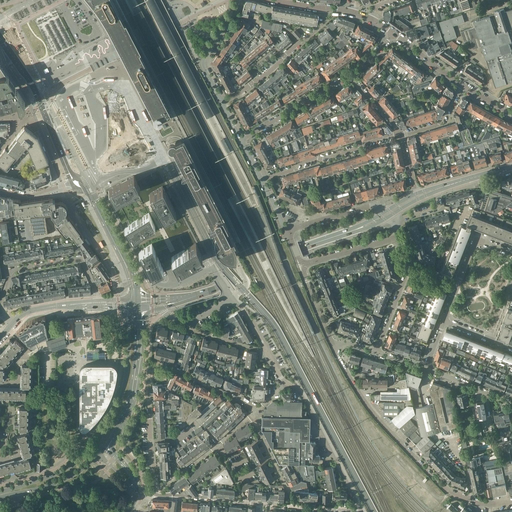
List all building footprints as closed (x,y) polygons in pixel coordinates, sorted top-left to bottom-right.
[(149,106),(150,106),(152,110),(152,111),(154,115),(154,116),(153,116),(153,117),(153,118),(153,119),(153,120),(153,121),(154,121),(154,122),(155,122),(155,123),(156,123),(157,123),(158,123),(159,123),(160,122),(161,122),(161,121),(162,120),(162,119),(162,118),(169,115),(167,110),(168,109),(162,97),(160,94),(157,87),(151,77),(148,70),(143,59),(144,58),(130,32),(128,27),(126,28),(115,6),(111,0),(90,0),(91,0),(91,1),(94,5),(97,9),(101,14),(103,18),(104,18),(106,23),(109,27),(109,28),(111,32),(109,34),(108,34),(109,34),(110,37),(114,44),(114,45),(118,52),(120,55),(122,59),(122,60),(122,59),(125,58),(127,62),(127,63),(130,67),(130,68),(132,72),(135,77),(134,77),(137,82),(139,86),(139,87),(140,87),(142,91),(142,92),(144,96),(145,96),(147,101),(149,106)] [(249,13),(250,8),(252,1),(252,0),(251,0),(251,1),(250,1),(249,1),(248,1),(247,1),(246,2),(245,2),(245,3),(245,4),(244,4),(242,12),(249,13)] [(462,0),(460,1),(460,2),(463,11),(471,8),(467,0),(462,0)] [(412,1),(406,3),(409,12),(415,10),(412,1)] [(273,7),(272,10),(270,9),(271,6),(256,2),(254,9),(271,14),(271,17),(316,25),(317,15),(273,7)] [(404,14),(409,12),(406,3),(401,5),(404,13),(404,14)] [(400,14),(404,13),(401,5),(394,7),(397,14),(397,13),(397,14),(399,13),(400,14)] [(395,15),(397,14),(397,13),(397,14),(394,7),(389,9),(384,11),(383,14),(395,15)] [(474,21),(474,22),(472,22),(474,27),(461,31),(465,42),(470,40),(473,49),(482,46),(496,87),(511,82),(511,51),(509,42),(511,41),(511,40),(511,9),(505,12),(504,9),(495,12),(495,14),(490,16),(480,19),(480,18),(478,19),(478,20),(474,21)] [(395,16),(395,15),(383,14),(383,17),(387,20),(392,24),(397,18),(395,16)] [(465,22),(462,14),(439,22),(445,41),(457,37),(453,26),(465,22)] [(398,19),(397,18),(392,24),(397,28),(405,17),(402,17),(400,19),(399,18),(398,19)] [(405,17),(397,28),(402,31),(403,32),(405,31),(404,30),(407,29),(407,30),(413,28),(412,23),(411,22),(405,17)] [(422,26),(428,23),(427,17),(420,19),(422,26)] [(341,27),(344,19),(341,18),(339,18),(338,18),(336,19),(335,19),(335,20),(333,21),(334,22),(334,23),(333,24),(331,22),(327,26),(332,31),(336,28),(335,26),(336,25),(339,26),(337,29),(338,30),(340,28),(341,27)] [(339,37),(342,40),(344,36),(344,34),(349,21),(348,20),(345,19),(344,19),(341,27),(344,28),(342,32),(339,37)] [(242,21),(240,23),(247,29),(249,26),(250,26),(252,23),(248,20),(247,22),(243,20),(242,21)] [(263,20),(261,27),(271,29),(272,22),(263,20)] [(412,23),(413,28),(422,26),(420,20),(412,23)] [(351,22),(349,21),(344,34),(347,35),(349,30),(352,31),(355,23),(354,23),(354,22),(351,21),(351,22)] [(433,35),(440,32),(440,31),(436,21),(428,23),(422,26),(413,28),(407,30),(407,31),(409,37),(410,37),(410,36),(412,36),(413,40),(435,33),(435,34),(433,34),(433,35)] [(282,25),(272,22),(271,29),(280,31),(282,26),(286,27),(286,26),(285,25),(282,24),(282,25)] [(247,29),(240,23),(238,26),(238,27),(238,28),(250,36),(252,37),(252,36),(248,33),(250,30),(249,30),(247,29)] [(358,38),(363,28),(363,27),(363,28),(362,27),(359,25),(359,26),(358,25),(355,32),(353,34),(352,37),(353,39),(355,41),(356,40),(358,38)] [(236,29),(234,31),(242,36),(242,37),(244,34),(245,35),(244,36),(250,39),(252,37),(250,36),(238,28),(237,29),(236,29)] [(344,34),(344,36),(348,40),(347,41),(348,43),(349,43),(352,46),(358,42),(357,42),(359,41),(360,42),(363,39),(363,40),(364,38),(368,30),(364,28),(364,29),(363,28),(364,28),(363,28),(358,38),(356,40),(355,41),(353,39),(352,37),(353,34),(352,33),(349,36),(347,35),(344,34)] [(326,29),(322,33),(328,40),(332,36),(326,29)] [(301,35),(300,35),(296,30),(293,33),(298,38),(301,35)] [(360,45),(365,42),(367,43),(368,41),(369,40),(372,34),(373,33),(370,31),(369,31),(368,30),(369,30),(368,30),(364,38),(363,40),(363,39),(360,42),(359,41),(357,42),(358,42),(360,45)] [(233,34),(232,35),(245,44),(245,43),(243,41),(244,41),(240,39),(242,37),(242,36),(234,31),(232,34),(233,34)] [(275,43),(271,39),(269,36),(269,35),(270,33),(268,32),(267,35),(267,34),(264,37),(266,40),(271,46),(275,43)] [(284,39),(289,45),(293,42),(286,34),(286,35),(284,33),(284,34),(282,32),(280,34),(283,37),(284,39)] [(442,38),(440,32),(433,35),(436,41),(442,38)] [(318,37),(324,44),(325,45),(329,41),(328,40),(322,33),(318,37)] [(375,41),(377,37),(377,36),(376,35),(377,34),(373,33),(372,34),(369,40),(368,41),(367,43),(365,42),(367,44),(362,47),(365,51),(372,45),(373,45),(375,41)] [(280,42),(286,48),(289,45),(284,39),(283,37),(280,34),(278,36),(281,39),(282,41),(280,42)] [(245,44),(232,35),(231,37),(229,39),(236,44),(238,42),(240,43),(240,42),(241,43),(240,44),(243,46),(245,44)] [(259,39),(260,40),(266,48),(269,46),(270,47),(271,46),(266,40),(264,37),(262,36),(259,39)] [(234,48),(236,44),(229,39),(227,42),(227,43),(239,52),(240,50),(236,48),(236,49),(234,48)] [(263,51),(266,48),(260,40),(258,42),(255,39),(254,40),(263,51)] [(315,39),(310,44),(315,50),(317,52),(324,46),(320,42),(318,43),(315,39)] [(433,43),(435,41),(434,39),(429,42),(428,39),(420,43),(422,48),(424,47),(433,43)] [(256,46),(254,48),(259,54),(263,51),(254,40),(252,42),(254,45),(255,44),(255,45),(256,46)] [(275,44),(282,52),(286,48),(280,42),(279,44),(277,42),(275,44)] [(225,44),(223,47),(231,53),(232,51),(237,54),(239,52),(227,43),(226,45),(225,44)] [(434,44),(433,43),(424,47),(427,51),(438,45),(436,43),(434,44)] [(304,49),(308,53),(311,51),(312,52),(315,50),(310,44),(304,49)] [(255,57),(259,54),(254,48),(251,50),(250,49),(247,45),(246,46),(255,57)] [(358,58),(353,51),(353,50),(349,45),(347,47),(349,50),(347,52),(352,59),(356,56),(358,58)] [(349,45),(353,50),(353,51),(358,58),(361,55),(362,54),(363,54),(362,53),(365,51),(362,47),(362,48),(363,49),(361,50),(358,46),(356,48),(354,47),(352,49),(349,45)] [(438,45),(427,51),(429,55),(437,51),(436,49),(439,47),(438,45)] [(243,49),(247,54),(252,60),(255,57),(246,46),(243,49)] [(222,50),(221,52),(228,56),(227,56),(230,58),(231,57),(229,55),(231,53),(223,47),(222,50)] [(382,60),(381,61),(384,64),(389,59),(388,58),(390,57),(392,58),(396,51),(396,52),(395,51),(392,48),(391,48),(389,51),(387,54),(381,59),(382,60)] [(310,55),(308,53),(304,49),(299,53),(307,63),(309,61),(307,57),(310,55)] [(342,50),(341,52),(348,62),(349,61),(352,59),(347,52),(346,53),(345,53),(342,50)] [(444,50),(436,54),(443,59),(447,52),(444,50)] [(399,54),(396,51),(392,58),(396,61),(400,55),(399,54)] [(447,52),(443,59),(447,62),(452,54),(448,51),(447,52)] [(221,52),(218,55),(227,62),(230,58),(227,56),(228,56),(221,52)] [(241,55),(244,59),(249,65),(250,64),(249,63),(252,60),(247,54),(244,56),(241,52),(239,53),(241,55)] [(346,63),(348,62),(341,52),(338,53),(341,57),(339,58),(344,65),(346,63)] [(294,58),(297,62),(299,64),(303,61),(305,64),(307,63),(299,53),(294,58)] [(227,63),(227,62),(218,55),(217,54),(214,58),(220,62),(220,63),(221,63),(222,63),(223,62),(225,63),(226,62),(227,63)] [(452,54),(447,62),(451,64),(456,58),(457,56),(452,54)] [(333,55),(331,57),(339,68),(340,67),(341,67),(344,65),(339,58),(336,60),(333,55)] [(396,61),(400,64),(405,58),(402,56),(400,55),(396,61)] [(337,69),(339,68),(331,57),(329,59),(332,63),(330,64),(335,71),(337,70),(337,69)] [(211,64),(213,68),(220,65),(221,65),(222,63),(221,63),(220,63),(220,62),(214,58),(211,63),(212,63),(212,64),(211,64)] [(241,62),(245,68),(249,65),(244,59),(241,61),(238,58),(237,58),(238,59),(239,60),(241,62)] [(399,71),(401,72),(409,62),(407,61),(408,60),(405,58),(400,64),(402,66),(399,71)] [(456,58),(451,64),(456,67),(460,61),(461,60),(460,59),(459,60),(456,58)] [(287,64),(290,68),(293,72),(296,70),(297,72),(298,72),(299,73),(298,74),(297,73),(292,76),(296,81),(296,80),(299,79),(305,74),(301,70),(299,71),(294,64),(291,60),(287,64)] [(322,64),(326,69),(327,69),(330,75),(335,71),(330,64),(328,66),(325,62),(322,64)] [(373,66),(379,73),(384,69),(380,66),(382,64),(381,62),(378,64),(377,63),(376,64),(375,64),(373,66)] [(406,69),(408,71),(413,65),(411,63),(409,62),(401,72),(403,74),(406,69)] [(222,67),(221,65),(220,65),(213,68),(214,69),(212,69),(212,70),(212,69),(214,69),(216,73),(217,72),(229,66),(228,64),(222,67)] [(407,77),(410,78),(413,75),(417,68),(416,67),(413,65),(408,71),(410,73),(407,77)] [(51,88),(53,93),(56,95),(57,91),(63,88),(75,82),(94,73),(93,72),(92,71),(91,69),(90,67),(90,66),(49,86),(51,88)] [(218,74),(219,76),(227,73),(227,72),(226,71),(230,69),(229,66),(217,72),(216,73),(216,74),(217,74),(216,73),(217,72),(218,74)] [(284,66),(280,70),(285,76),(287,74),(289,77),(291,75),(287,70),(284,66)] [(371,69),(369,71),(375,77),(377,75),(379,73),(373,66),(370,69),(371,69)] [(467,66),(463,73),(467,76),(472,69),(467,66)] [(472,69),(467,76),(472,79),(477,71),(479,68),(477,67),(476,69),(476,70),(475,71),(475,72),(473,70),(472,70),(472,69)] [(242,71),(243,73),(249,79),(253,76),(245,68),(242,71)] [(421,71),(422,71),(419,69),(419,70),(417,68),(413,75),(410,78),(414,82),(417,78),(422,72),(421,71)] [(326,69),(321,72),(326,79),(328,78),(328,79),(332,76),(330,75),(327,69),(326,69)] [(283,77),(285,76),(280,70),(276,73),(281,79),(283,81),(285,79),(283,77)] [(220,78),(221,81),(229,77),(228,75),(232,73),(230,71),(227,72),(227,73),(219,76),(220,78)] [(375,77),(369,71),(368,72),(367,71),(365,74),(371,81),(375,77)] [(428,74),(424,72),(422,71),(421,71),(422,72),(417,78),(414,82),(413,83),(415,85),(416,84),(422,82),(421,81),(424,79),(425,79),(428,75),(427,75),(428,74)] [(477,71),(472,79),(475,81),(476,81),(480,75),(477,73),(478,71),(477,71)] [(237,73),(240,76),(245,82),(249,79),(243,73),(241,75),(239,72),(237,73)] [(281,79),(276,73),(273,76),(278,82),(280,80),(285,86),(287,85),(285,83),(283,81),(281,79)] [(385,79),(389,82),(392,79),(393,80),(396,78),(395,77),(391,73),(385,79)] [(6,74),(0,75),(0,90),(7,89),(7,90),(14,88),(15,90),(17,90),(14,86),(7,74),(6,74)] [(307,76),(313,87),(315,86),(318,84),(314,77),(311,78),(309,74),(307,76)] [(318,74),(316,76),(314,77),(318,84),(321,83),(321,82),(322,81),(318,74)] [(361,78),(367,85),(370,82),(371,81),(365,74),(363,76),(362,77),(362,78),(361,78)] [(480,75),(476,81),(480,84),(480,85),(482,86),(484,83),(482,82),(485,79),(485,78),(482,76),(483,75),(482,74),(481,74),(480,75)] [(304,82),(309,90),(311,88),(313,87),(307,76),(306,75),(304,76),(306,81),(304,82)] [(241,86),(245,82),(240,76),(238,78),(237,76),(235,78),(241,86)] [(279,83),(278,82),(273,76),(269,79),(279,90),(283,88),(281,86),(280,87),(278,85),(279,83)] [(229,77),(221,81),(223,84),(224,85),(235,79),(233,77),(232,78),(232,79),(231,80),(229,77)] [(434,88),(440,81),(435,78),(431,83),(429,85),(430,85),(430,86),(434,88)] [(224,87),(225,89),(233,85),(233,83),(236,82),(235,79),(224,85),(225,87),(224,87)] [(269,79),(266,82),(271,88),(273,86),(277,92),(279,90),(269,79)] [(296,80),(304,92),(305,91),(306,92),(309,90),(304,82),(302,84),(299,79),(296,80)] [(299,96),(302,94),(304,92),(296,80),(296,81),(293,82),(295,84),(297,87),(295,88),(296,89),(295,90),(299,96)] [(369,92),(372,95),(378,89),(376,87),(380,83),(379,81),(374,85),(370,88),(369,90),(369,91),(370,92),(369,92)] [(440,81),(434,88),(438,92),(440,91),(440,90),(444,85),(440,81)] [(262,85),(271,96),(273,95),(269,89),(271,88),(266,82),(262,85)] [(413,87),(412,89),(413,93),(417,92),(421,91),(422,91),(421,88),(427,86),(430,85),(429,85),(431,83),(428,82),(419,85),(413,87)] [(233,85),(225,89),(227,92),(229,94),(237,89),(240,87),(239,85),(237,86),(236,84),(233,85)] [(258,88),(261,91),(263,94),(265,92),(270,97),(271,96),(262,85),(258,88)] [(453,93),(452,91),(444,85),(440,90),(444,92),(450,95),(450,96),(451,96),(453,93)] [(350,86),(348,87),(347,86),(345,88),(349,96),(352,95),(353,97),(355,96),(357,98),(361,94),(357,90),(353,92),(350,86)] [(340,92),(345,99),(349,96),(345,88),(342,90),(340,91),(340,92)] [(256,89),(252,92),(257,99),(259,100),(259,101),(261,100),(261,98),(260,97),(261,97),(262,98),(263,97),(259,93),(256,89)] [(298,97),(298,96),(299,96),(295,90),(294,90),(294,89),(291,91),(292,92),(288,94),(292,100),(295,98),(297,96),(298,97)] [(379,91),(378,89),(372,95),(374,97),(376,98),(378,96),(379,98),(384,94),(381,90),(379,91)] [(15,90),(14,91),(15,92),(16,99),(17,103),(19,107),(20,108),(20,109),(22,109),(22,107),(23,107),(24,106),(24,105),(24,104),(24,103),(25,102),(24,100),(17,90),(15,90)] [(15,92),(14,91),(9,92),(14,110),(20,108),(19,107),(17,103),(16,99),(15,92)] [(340,92),(340,91),(337,93),(335,94),(340,102),(345,99),(340,92)] [(9,112),(9,111),(12,110),(14,110),(9,92),(3,94),(9,112)] [(252,92),(249,95),(254,101),(254,102),(257,106),(260,104),(257,101),(259,100),(257,99),(252,92)] [(3,94),(0,94),(0,101),(3,113),(4,113),(4,112),(8,112),(9,112),(3,94)] [(289,102),(292,100),(288,94),(282,98),(285,104),(288,102),(289,102)] [(368,102),(366,100),(361,94),(361,95),(361,94),(357,98),(354,101),(359,106),(360,106),(363,105),(364,105),(368,102)] [(502,96),(501,100),(509,104),(511,97),(511,96),(508,94),(507,95),(506,94),(504,97),(502,96)] [(249,106),(250,108),(251,110),(254,109),(252,106),(253,106),(251,104),(254,102),(254,101),(249,95),(245,99),(248,102),(250,105),(249,106)] [(439,99),(447,104),(450,99),(441,95),(440,97),(439,96),(438,98),(439,99)] [(276,99),(277,101),(273,103),(276,110),(279,108),(279,107),(282,106),(280,102),(282,101),(279,97),(276,99)] [(330,97),(327,99),(332,107),(333,109),(338,106),(332,97),(330,98),(330,97)] [(383,97),(378,101),(382,106),(387,101),(383,97)] [(458,105),(462,107),(464,108),(465,109),(466,108),(471,101),(464,98),(462,98),(459,103),(458,105)] [(330,109),(332,107),(327,99),(324,101),(323,102),(330,113),(332,112),(330,109)] [(437,105),(444,109),(447,104),(439,99),(436,104),(437,105)] [(233,107),(235,110),(243,106),(242,103),(245,102),(244,100),(241,101),(233,105),(233,104),(234,106),(233,107)] [(382,106),(386,110),(391,106),(387,101),(382,106)] [(475,104),(471,101),(466,108),(466,110),(471,112),(475,104)] [(266,107),(265,104),(264,102),(261,104),(264,109),(261,110),(260,108),(259,108),(264,117),(267,115),(270,113),(266,107)] [(321,103),(318,104),(323,113),(325,111),(327,115),(330,113),(323,102),(321,103)] [(359,114),(360,117),(363,114),(365,113),(372,107),(368,102),(365,105),(361,109),(363,111),(359,114)] [(273,103),(266,107),(270,113),(273,111),(273,112),(276,110),(273,103)] [(321,114),(323,113),(318,104),(315,106),(315,107),(313,108),(321,120),(323,120),(323,117),(321,114)] [(392,104),(391,106),(386,110),(389,114),(395,110),(396,109),(392,104)] [(480,107),(475,104),(471,112),(474,114),(473,115),(470,119),(472,120),(480,107)] [(435,109),(438,118),(440,117),(444,109),(437,105),(435,109)] [(458,105),(455,110),(461,114),(463,113),(465,109),(464,108),(462,107),(458,105)] [(246,110),(248,109),(250,108),(249,106),(245,108),(243,106),(235,110),(237,113),(238,114),(246,110)] [(367,115),(369,117),(376,111),(372,107),(365,113),(367,115)] [(477,116),(480,118),(485,110),(480,107),(472,120),(472,121),(474,122),(475,119),(476,117),(477,116)] [(252,111),(257,118),(258,120),(261,118),(261,119),(264,117),(259,108),(258,109),(259,112),(257,112),(257,111),(256,112),(255,110),(252,111)] [(311,108),(308,110),(312,117),(313,119),(316,117),(318,121),(321,120),(313,108),(312,109),(311,108)] [(389,114),(393,119),(398,114),(400,113),(396,109),(395,110),(389,114)] [(429,111),(432,119),(438,118),(435,109),(429,111)] [(240,119),(248,115),(247,112),(246,110),(238,114),(239,116),(238,116),(240,119)] [(304,113),(301,115),(305,121),(305,122),(307,121),(312,117),(308,110),(307,111),(307,112),(304,113)] [(482,119),(485,121),(490,113),(488,111),(485,110),(480,118),(482,119)] [(379,115),(376,111),(369,117),(372,122),(379,115)] [(429,111),(424,112),(427,121),(432,119),(429,111)] [(413,115),(416,124),(421,123),(419,114),(418,112),(413,113),(413,115)] [(396,122),(397,124),(400,127),(403,128),(405,128),(403,119),(402,119),(400,113),(398,114),(393,119),(396,122)] [(407,115),(408,117),(411,126),(416,124),(413,115),(413,113),(407,115)] [(485,121),(490,124),(495,115),(490,113),(485,121)] [(241,121),(242,124),(251,119),(248,115),(240,119),(241,120),(241,121)] [(304,122),(305,121),(301,115),(298,117),(295,119),(292,121),(296,126),(304,122)] [(372,122),(376,126),(383,120),(379,115),(372,122)] [(495,126),(500,118),(495,115),(490,124),(495,126)] [(405,128),(411,126),(408,117),(402,119),(403,119),(405,128)] [(251,119),(242,124),(244,127),(244,126),(245,128),(253,124),(257,121),(258,120),(257,118),(256,119),(251,121),(251,119)] [(495,126),(501,129),(502,130),(506,121),(505,121),(500,118),(495,126)] [(383,120),(376,126),(382,125),(384,134),(391,132),(392,130),(383,120)] [(289,123),(288,123),(295,136),(297,134),(294,129),(296,128),(295,127),(296,126),(292,121),(291,121),(290,121),(289,122),(289,123)] [(511,124),(506,121),(502,130),(508,133),(511,124)] [(459,131),(456,122),(451,124),(453,133),(459,131)] [(295,136),(288,123),(286,125),(285,124),(284,125),(283,126),(288,133),(290,133),(292,137),(295,136)] [(451,124),(445,126),(449,137),(452,136),(451,134),(453,133),(451,124)] [(360,132),(362,141),(368,139),(365,131),(364,127),(363,125),(360,126),(362,132),(360,132)] [(378,136),(384,134),(382,125),(376,126),(375,127),(376,128),(378,136)] [(7,149),(6,150),(17,158),(27,145),(31,154),(36,167),(48,162),(49,162),(43,149),(38,136),(37,136),(24,126),(7,149)] [(280,128),(279,128),(288,143),(289,142),(288,140),(289,140),(286,135),(288,133),(283,126),(282,126),(281,127),(280,128)] [(449,137),(445,126),(440,127),(443,136),(444,139),(449,137)] [(362,141),(360,132),(358,127),(352,129),(356,140),(361,138),(362,141)] [(435,129),(438,141),(444,139),(443,136),(440,127),(435,129)] [(285,144),(288,143),(279,128),(277,130),(276,129),(275,130),(275,131),(280,139),(281,138),(285,144)] [(347,132),(351,141),(356,140),(352,129),(352,128),(347,129),(347,132)] [(460,131),(465,146),(473,143),(468,128),(460,131)] [(429,131),(432,140),(433,143),(435,142),(438,141),(435,129),(429,131)] [(272,133),(271,134),(279,146),(281,145),(278,141),(280,140),(279,139),(280,139),(275,131),(274,131),(273,131),(272,132),(272,133)] [(336,137),(338,145),(345,143),(342,133),(341,131),(339,132),(340,136),(336,137)] [(143,140),(147,146),(192,234),(195,240),(200,250),(204,258),(216,252),(225,248),(222,243),(227,240),(229,246),(235,243),(203,180),(183,141),(176,144),(167,148),(159,132),(143,140)] [(347,132),(342,133),(345,143),(351,141),(347,132)] [(418,134),(420,139),(421,143),(422,143),(427,141),(424,132),(418,134)] [(333,147),(336,146),(338,145),(336,137),(332,138),(330,133),(327,134),(328,136),(331,147),(333,146),(333,147)] [(274,149),(279,146),(271,134),(269,135),(268,134),(267,135),(267,136),(266,136),(271,144),(273,142),(275,145),(273,147),(274,149)] [(256,148),(256,150),(267,145),(266,145),(269,143),(267,141),(265,137),(263,138),(265,143),(262,144),(261,142),(254,146),(254,147),(255,148),(256,148)] [(501,144),(500,142),(499,137),(490,139),(491,143),(493,149),(502,146),(501,144)] [(317,139),(318,142),(320,150),(322,150),(323,150),(326,149),(323,141),(321,142),(320,139),(317,139)] [(407,142),(409,148),(422,144),(422,143),(421,143),(420,139),(416,140),(407,142)] [(483,142),(484,147),(488,146),(490,150),(493,149),(491,143),(490,139),(483,142)] [(485,149),(484,147),(483,142),(476,144),(479,155),(478,156),(481,166),(484,165),(484,166),(486,165),(487,165),(484,155),(481,155),(480,150),(485,149)] [(267,145),(256,150),(257,152),(257,153),(258,154),(259,154),(266,150),(265,149),(270,146),(269,143),(266,145),(267,145)] [(307,145),(308,149),(310,156),(312,156),(313,156),(316,155),(315,152),(313,144),(312,143),(307,145)] [(389,153),(388,150),(387,144),(381,146),(384,155),(389,153)] [(424,149),(422,144),(409,148),(410,153),(424,149)] [(471,158),(473,161),(475,168),(476,168),(478,167),(481,166),(478,156),(479,155),(476,144),(468,147),(471,158)] [(378,156),(384,155),(381,146),(376,147),(378,156)] [(376,147),(370,149),(373,158),(378,156),(376,147)] [(0,154),(0,165),(7,171),(17,158),(6,150),(7,149),(5,148),(0,154)] [(461,157),(462,162),(465,171),(468,170),(470,170),(470,169),(471,169),(468,161),(465,162),(463,156),(467,155),(468,159),(470,158),(467,148),(460,150),(460,153),(462,157),(461,157)] [(288,149),(285,150),(289,163),(291,162),(292,163),(294,162),(292,154),(290,154),(289,152),(288,149)] [(374,161),(373,158),(370,149),(365,151),(366,154),(368,160),(368,163),(374,161)] [(410,153),(411,159),(420,156),(425,155),(424,153),(425,153),(424,149),(410,153)] [(260,157),(261,158),(273,152),(272,150),(268,153),(266,150),(259,154),(259,155),(259,156),(259,157),(260,157)] [(495,154),(497,163),(503,161),(502,158),(505,158),(503,153),(501,154),(500,151),(494,153),(495,154)] [(511,161),(509,151),(503,153),(505,158),(506,162),(511,161)] [(263,163),(272,158),(272,157),(275,155),(273,152),(261,158),(262,161),(262,163),(263,163)] [(366,154),(360,155),(363,165),(369,163),(368,163),(368,160),(366,154)] [(360,155),(355,157),(358,166),(363,165),(360,155)] [(412,164),(417,163),(421,162),(421,161),(420,156),(411,159),(412,164)] [(278,160),(275,161),(276,163),(277,163),(278,166),(282,165),(283,166),(285,165),(282,157),(277,159),(278,160)] [(355,157),(350,158),(353,168),(358,166),(355,157)] [(272,164),(276,163),(275,161),(272,162),(271,160),(273,159),(272,158),(263,163),(264,164),(263,164),(264,166),(265,166),(266,168),(272,164)] [(350,158),(343,161),(346,170),(353,168),(350,158)] [(343,161),(341,161),(336,163),(339,172),(340,174),(342,173),(341,171),(346,170),(343,161)] [(456,173),(459,173),(456,164),(456,162),(452,163),(453,165),(450,166),(453,174),(454,174),(456,174),(456,173)] [(462,162),(456,164),(459,173),(462,172),(464,172),(464,171),(465,171),(462,162)] [(336,163),(331,164),(334,173),(339,172),(336,163)] [(331,164),(325,166),(328,175),(334,173),(331,164)] [(319,165),(313,167),(316,176),(319,175),(322,174),(322,177),(323,177),(319,165)] [(319,165),(323,177),(328,175),(325,166),(320,168),(320,167),(319,165)] [(22,172),(18,175),(20,178),(21,179),(23,184),(23,189),(23,190),(26,189),(26,190),(26,189),(32,188),(32,189),(33,188),(32,188),(37,187),(37,186),(40,185),(47,183),(47,182),(46,175),(44,167),(35,173),(29,177),(25,171),(23,173),(22,172),(22,173),(22,172)] [(313,167),(308,168),(311,178),(316,176),(313,167)] [(443,176),(449,175),(446,167),(441,168),(443,176)] [(308,168),(303,170),(306,179),(306,181),(309,180),(308,178),(311,178),(308,168)] [(429,170),(429,172),(432,180),(438,178),(435,170),(435,168),(429,170)] [(441,168),(435,170),(438,178),(443,176),(441,168)] [(303,170),(297,172),(300,179),(300,181),(306,179),(303,170)] [(429,172),(424,173),(426,181),(432,180),(429,172)] [(424,173),(422,174),(417,175),(419,180),(421,184),(426,182),(426,181),(424,173)] [(290,174),(288,175),(291,184),(293,183),(294,185),(296,184),(293,174),(291,174),(290,174)] [(140,189),(136,181),(134,175),(127,179),(123,181),(121,182),(122,182),(110,188),(106,190),(109,197),(110,197),(111,199),(120,217),(123,215),(122,215),(124,214),(117,199),(129,194),(132,193),(131,192),(133,191),(134,192),(140,189)] [(283,177),(284,180),(282,181),(284,185),(284,186),(286,186),(286,185),(291,184),(288,175),(286,175),(285,176),(283,177)] [(12,182),(11,186),(15,187),(18,188),(23,189),(23,184),(21,179),(16,178),(14,177),(12,182)] [(501,182),(502,187),(509,189),(510,191),(511,189),(511,178),(511,179),(510,179),(507,179),(507,180),(501,182)] [(393,182),(395,191),(400,189),(401,189),(398,181),(395,181),(395,179),(392,180),(393,182)] [(384,194),(390,192),(387,184),(386,181),(384,181),(384,183),(381,184),(384,194)] [(283,197),(283,198),(287,190),(284,189),(286,186),(284,186),(284,185),(284,186),(279,196),(280,196),(281,197),(282,198),(283,197)] [(163,217),(175,211),(162,186),(150,194),(151,194),(154,199),(153,199),(155,202),(156,204),(156,205),(156,206),(156,205),(163,217)] [(378,187),(372,188),(374,196),(377,196),(378,196),(379,196),(379,195),(380,195),(378,187)] [(372,188),(366,190),(368,198),(371,197),(372,198),(373,197),(374,196),(372,188)] [(293,190),(290,189),(289,192),(287,190),(283,198),(284,199),(285,199),(286,199),(288,200),(293,190)] [(481,198),(479,205),(478,207),(487,211),(488,206),(487,206),(493,190),(491,189),(489,196),(485,195),(484,199),(481,198)] [(363,200),(360,190),(357,191),(358,192),(355,193),(357,201),(358,201),(360,201),(360,200),(363,200)] [(360,190),(363,200),(364,199),(364,200),(366,199),(368,198),(366,190),(361,192),(360,190)] [(487,211),(495,214),(501,209),(506,206),(511,201),(511,197),(493,190),(487,206),(488,206),(487,211)] [(469,191),(461,193),(463,199),(465,198),(465,199),(468,198),(468,197),(471,197),(470,193),(469,191)] [(471,197),(472,202),(474,202),(473,205),(478,207),(479,205),(475,203),(474,201),(478,200),(476,192),(473,192),(472,192),(472,193),(470,193),(471,197)] [(343,196),(343,197),(345,205),(346,205),(347,205),(348,204),(351,203),(348,193),(346,194),(343,195),(343,196)] [(298,196),(296,195),(292,202),(293,203),(294,204),(295,204),(300,206),(300,205),(301,205),(303,206),(302,201),(299,200),(301,195),(300,194),(298,196)] [(446,197),(447,199),(447,201),(447,202),(448,203),(451,202),(451,203),(454,202),(454,201),(455,201),(454,195),(446,197)] [(7,197),(1,196),(3,206),(2,206),(3,208),(3,211),(4,217),(5,218),(9,217),(9,214),(7,197)] [(335,199),(331,200),(334,208),(335,208),(337,208),(337,207),(340,206),(337,198),(337,196),(335,197),(335,198),(335,199)] [(23,219),(30,218),(33,236),(38,235),(48,234),(45,216),(46,216),(52,215),(52,216),(58,223),(55,225),(60,232),(64,237),(70,232),(77,243),(83,238),(82,236),(83,235),(68,215),(67,216),(67,215),(67,214),(68,211),(69,208),(68,206),(67,204),(65,202),(63,201),(61,200),(58,200),(55,200),(55,199),(53,200),(52,198),(49,199),(49,197),(43,198),(35,199),(27,201),(26,201),(21,201),(21,202),(20,200),(12,199),(16,220),(23,219)] [(343,197),(337,198),(340,206),(340,207),(343,206),(343,205),(345,205),(343,197)] [(316,210),(320,209),(321,209),(322,209),(322,208),(320,203),(321,203),(320,203),(320,200),(314,202),(313,200),(311,200),(313,207),(315,207),(316,210)] [(331,200),(326,201),(328,210),(329,210),(330,210),(331,210),(331,209),(334,208),(331,200)] [(467,227),(462,225),(461,225),(458,232),(468,236),(472,226),(511,242),(511,230),(479,218),(481,212),(474,209),(467,227)] [(138,219),(126,226),(125,227),(127,232),(129,236),(131,238),(130,239),(131,239),(145,232),(148,230),(149,230),(155,227),(149,213),(142,217),(142,218),(140,219),(140,218),(138,219)] [(448,213),(442,215),(445,223),(451,221),(448,213)] [(445,225),(445,223),(442,215),(437,216),(439,224),(442,224),(443,226),(445,225)] [(440,228),(439,224),(437,216),(431,218),(434,228),(435,230),(440,228)] [(434,228),(431,218),(425,220),(426,222),(428,228),(431,227),(432,228),(434,228)] [(409,227),(409,228),(409,229),(409,230),(410,231),(411,233),(419,231),(417,225),(414,226),(413,226),(409,227)] [(419,231),(411,233),(412,236),(411,237),(411,238),(412,238),(412,239),(421,237),(419,231)] [(458,232),(442,272),(452,276),(451,275),(451,274),(453,275),(468,236),(458,232)] [(412,239),(414,245),(422,243),(421,237),(412,239)] [(84,240),(79,242),(82,245),(81,246),(82,247),(77,248),(78,250),(80,250),(81,251),(83,250),(84,250),(89,247),(88,245),(85,240),(84,240)] [(55,243),(56,249),(57,254),(65,253),(64,248),(58,249),(57,242),(55,243)] [(48,251),(46,251),(47,256),(57,254),(56,249),(50,250),(49,243),(47,243),(48,251)] [(171,257),(177,269),(178,269),(188,264),(187,264),(190,263),(192,262),(202,257),(196,243),(188,248),(186,249),(185,250),(184,250),(171,257)] [(163,269),(161,264),(157,255),(156,253),(155,254),(154,251),(155,251),(152,244),(139,251),(142,258),(144,262),(145,264),(151,276),(163,269)] [(23,260),(26,260),(24,251),(21,252),(20,245),(18,245),(18,248),(19,251),(21,260),(23,260)] [(87,254),(89,256),(92,255),(94,254),(93,253),(94,252),(90,248),(89,247),(84,250),(83,250),(81,251),(82,255),(84,254),(84,253),(85,252),(87,254)] [(416,258),(422,261),(424,257),(426,253),(425,253),(424,248),(416,250),(417,255),(416,255),(415,256),(415,257),(415,258),(416,258)] [(425,262),(428,263),(432,253),(429,252),(429,254),(426,253),(424,257),(422,261),(425,262)] [(432,253),(428,263),(431,264),(430,264),(433,265),(434,265),(435,262),(435,261),(437,257),(433,256),(434,254),(432,253)] [(93,256),(92,255),(89,256),(86,258),(85,259),(89,269),(92,267),(100,261),(95,255),(93,256)] [(381,257),(382,263),(391,261),(389,256),(388,255),(381,257)] [(353,263),(352,264),(354,271),(358,270),(358,273),(361,272),(358,261),(353,263)] [(89,270),(92,275),(104,266),(100,262),(92,268),(89,270)] [(344,277),(343,274),(341,267),(341,266),(339,266),(338,263),(334,264),(335,269),(336,269),(337,272),(339,272),(341,278),(344,277)] [(354,271),(352,264),(351,264),(351,263),(346,265),(349,273),(354,271)] [(75,265),(75,266),(76,273),(77,273),(83,272),(82,269),(81,269),(80,264),(75,265)] [(349,273),(346,265),(342,266),(341,267),(343,274),(346,274),(348,279),(350,279),(349,275),(349,273)] [(97,279),(99,277),(107,271),(104,266),(92,275),(94,280),(97,279)] [(384,269),(386,275),(394,272),(393,269),(392,269),(392,267),(384,269)] [(325,274),(324,270),(323,268),(315,271),(316,271),(315,272),(316,273),(316,274),(317,274),(318,276),(317,276),(317,277),(324,274),(325,274)] [(52,270),(52,269),(50,270),(47,271),(49,279),(54,278),(55,283),(57,283),(55,269),(52,270)] [(102,282),(103,281),(106,279),(110,276),(107,271),(99,277),(102,282)] [(394,272),(386,275),(386,277),(387,277),(387,278),(392,280),(392,279),(396,280),(398,276),(394,274),(395,273),(395,272),(394,272)] [(326,279),(324,274),(317,277),(317,278),(319,282),(326,279)] [(14,285),(18,285),(16,277),(12,278),(8,288),(10,289),(11,286),(14,287),(14,285)] [(321,288),(329,284),(327,279),(326,279),(319,282),(320,287),(321,287),(321,288)] [(418,285),(417,285),(419,281),(412,279),(409,285),(419,289),(419,288),(418,285)] [(65,283),(58,284),(60,298),(62,297),(63,298),(65,297),(66,296),(64,288),(66,288),(65,283)] [(107,283),(103,285),(106,292),(111,290),(109,287),(110,286),(109,284),(110,284),(110,283),(108,284),(107,283)] [(106,292),(103,285),(101,286),(100,284),(97,286),(101,294),(106,292)] [(321,289),(323,294),(340,287),(339,284),(330,288),(329,284),(321,288),(322,289),(321,289)] [(381,290),(390,293),(392,288),(382,284),(380,290),(381,290)] [(414,294),(415,290),(418,291),(419,289),(409,285),(407,291),(414,294)] [(340,287),(323,294),(325,299),(326,299),(326,300),(334,296),(331,290),(340,287)] [(444,298),(446,293),(437,289),(435,294),(444,298)] [(379,295),(379,296),(387,299),(388,296),(389,296),(390,293),(381,290),(380,293),(378,292),(377,293),(376,295),(379,295)] [(6,294),(5,296),(6,302),(3,303),(4,307),(7,306),(7,307),(9,307),(9,308),(12,307),(12,306),(11,298),(8,299),(8,296),(8,295),(6,294)] [(433,299),(442,303),(444,298),(435,294),(433,299)] [(326,301),(328,305),(336,302),(334,296),(326,300),(326,301)] [(384,304),(387,299),(379,296),(377,301),(384,304)] [(403,301),(410,304),(411,301),(413,301),(414,299),(405,296),(403,301)] [(442,303),(433,299),(431,304),(440,307),(442,303)] [(356,300),(345,305),(346,306),(348,312),(355,309),(355,308),(354,307),(354,306),(357,300),(356,300)] [(384,304),(377,301),(375,307),(376,307),(375,307),(383,310),(384,307),(383,307),(384,304)] [(411,304),(410,304),(403,301),(401,306),(409,310),(411,304)] [(338,307),(336,302),(328,305),(329,310),(330,309),(330,311),(338,307)] [(440,307),(431,304),(429,308),(438,312),(440,307)] [(346,306),(345,305),(338,307),(330,311),(331,311),(332,312),(331,312),(333,315),(333,316),(338,314),(339,316),(344,313),(343,312),(344,311),(343,308),(346,306)] [(381,316),(383,310),(375,307),(373,313),(381,316)] [(356,312),(354,316),(363,319),(366,313),(357,309),(355,308),(355,309),(354,311),(356,312)] [(427,313),(437,317),(438,312),(429,308),(427,308),(425,312),(427,313)] [(399,310),(397,316),(404,319),(407,313),(399,310)] [(230,320),(231,322),(240,317),(238,312),(231,316),(229,317),(230,320)] [(437,317),(427,313),(426,318),(435,322),(437,317)] [(500,329),(497,337),(509,342),(509,340),(511,341),(511,338),(510,338),(511,332),(511,314),(506,313),(505,317),(500,329)] [(371,317),(370,320),(378,323),(379,323),(380,321),(380,320),(380,319),(370,314),(370,317),(371,317)] [(67,319),(67,321),(63,322),(64,334),(52,338),(51,336),(45,338),(46,339),(49,350),(52,349),(52,350),(53,350),(53,349),(66,345),(67,344),(67,343),(69,343),(69,342),(69,338),(93,335),(93,337),(104,336),(102,315),(98,315),(94,315),(95,316),(67,319)] [(21,327),(18,329),(16,332),(31,345),(32,344),(33,342),(35,341),(37,340),(38,339),(40,338),(42,337),(44,337),(46,336),(48,336),(47,326),(45,327),(45,324),(46,324),(45,316),(42,317),(39,318),(35,319),(32,320),(29,322),(26,323),(24,325),(21,327)] [(397,316),(395,322),(402,325),(404,319),(397,316)] [(236,325),(243,321),(240,317),(231,322),(229,324),(231,328),(233,326),(232,325),(235,323),(236,325)] [(369,322),(368,324),(377,328),(377,327),(377,328),(378,325),(378,323),(370,320),(366,318),(365,320),(369,322)] [(424,322),(423,323),(432,326),(432,327),(433,326),(433,327),(435,322),(426,318),(424,322)] [(342,332),(343,332),(345,324),(346,322),(343,321),(341,321),(340,319),(335,321),(337,326),(339,327),(338,331),(340,331),(339,332),(342,333),(342,332)] [(231,328),(229,335),(246,325),(243,321),(236,325),(237,327),(234,328),(233,326),(231,328)] [(410,328),(402,325),(395,322),(392,328),(400,331),(401,328),(404,329),(404,328),(409,330),(410,328)] [(423,323),(424,322),(423,322),(421,327),(431,331),(432,327),(432,326),(423,323)] [(377,328),(368,324),(367,324),(366,326),(367,327),(366,329),(375,332),(376,330),(377,328)] [(248,330),(246,325),(229,335),(229,336),(230,338),(240,332),(241,334),(248,330)] [(357,337),(358,332),(359,328),(360,326),(355,325),(352,335),(354,336),(356,337),(356,336),(357,337)] [(168,336),(166,336),(168,330),(165,329),(165,328),(163,327),(160,338),(165,340),(165,341),(168,342),(169,339),(168,339),(168,336)] [(366,332),(365,334),(373,337),(374,337),(375,334),(374,334),(375,332),(366,329),(361,327),(360,329),(366,332)] [(431,331),(421,327),(419,332),(429,336),(431,331)] [(171,337),(171,338),(174,339),(173,343),(176,344),(179,331),(173,330),(173,332),(170,332),(169,337),(171,337)] [(237,340),(237,341),(238,341),(251,334),(248,330),(241,334),(242,336),(240,338),(237,340)] [(451,332),(446,330),(443,340),(448,342),(451,332)] [(429,336),(419,332),(417,337),(427,341),(429,336)] [(456,334),(451,332),(448,342),(452,343),(456,334)] [(373,337),(365,334),(363,333),(361,338),(367,340),(367,341),(368,341),(371,342),(372,341),(372,342),(373,339),(373,337)] [(251,334),(238,341),(243,343),(243,341),(245,340),(246,342),(248,341),(249,343),(251,342),(250,340),(253,338),(251,334)] [(388,340),(394,343),(397,336),(393,334),(392,336),(390,335),(388,340)] [(396,346),(395,350),(399,352),(404,336),(403,336),(404,335),(400,334),(400,335),(401,336),(400,339),(402,340),(402,341),(399,340),(398,344),(397,343),(396,346)] [(452,343),(457,345),(461,336),(456,334),(452,343)] [(457,345),(462,347),(465,338),(461,336),(457,345)] [(462,347),(467,349),(470,340),(465,338),(462,347)] [(0,368),(5,368),(24,347),(15,340),(13,342),(10,339),(8,341),(9,342),(11,344),(0,356),(0,368)] [(394,343),(388,340),(386,345),(388,346),(388,348),(392,349),(393,347),(393,345),(394,343)] [(467,349),(471,351),(475,342),(470,340),(467,349)] [(404,353),(408,355),(412,343),(411,342),(410,344),(409,343),(408,346),(406,345),(404,353)] [(480,343),(475,342),(471,351),(476,353),(480,343)] [(476,353),(481,355),(485,345),(480,343),(476,353)] [(409,355),(414,356),(417,346),(416,346),(417,345),(416,344),(415,345),(414,348),(412,347),(409,355)] [(417,346),(414,356),(418,358),(419,357),(423,346),(417,345),(416,346),(417,346)] [(481,355),(486,356),(489,347),(485,345),(481,355)] [(442,357),(443,354),(445,349),(439,346),(438,351),(437,351),(436,355),(442,357)] [(489,347),(486,356),(491,358),(494,349),(489,347)] [(439,365),(443,367),(448,355),(447,354),(449,350),(445,349),(443,354),(445,355),(444,357),(442,357),(439,365)] [(491,358),(495,360),(499,351),(494,349),(491,358)] [(182,350),(181,352),(184,353),(183,356),(190,359),(192,353),(182,350)] [(450,358),(452,352),(450,351),(449,355),(448,355),(443,367),(448,369),(449,366),(451,367),(453,361),(451,360),(451,359),(450,358)] [(504,353),(499,351),(495,360),(500,362),(500,361),(504,353)] [(349,361),(351,354),(345,352),(342,354),(345,361),(345,360),(346,362),(348,362),(349,361)] [(504,352),(504,353),(500,361),(505,363),(509,354),(504,352)] [(361,357),(356,355),(351,372),(351,373),(358,373),(359,369),(355,368),(356,363),(359,364),(361,357)] [(439,365),(442,357),(436,355),(434,359),(437,365),(439,365)] [(359,372),(364,372),(369,359),(364,357),(361,365),(364,365),(362,369),(363,369),(363,370),(360,369),(359,372)] [(197,376),(204,360),(203,360),(203,361),(196,358),(196,360),(197,360),(196,361),(200,363),(198,367),(196,366),(192,373),(196,375),(197,376)] [(371,368),(373,360),(369,359),(364,372),(367,372),(369,367),(371,368)] [(206,361),(205,360),(204,360),(197,376),(198,376),(201,378),(205,370),(203,369),(206,361)] [(455,371),(460,373),(465,363),(465,361),(463,360),(461,365),(458,364),(455,371)] [(189,364),(179,361),(178,364),(181,365),(180,367),(181,367),(181,368),(182,368),(183,368),(184,368),(185,369),(186,369),(187,369),(189,364)] [(383,363),(378,361),(374,373),(375,373),(375,372),(377,373),(378,370),(380,371),(379,373),(380,373),(383,363)] [(467,364),(465,363),(460,373),(465,375),(469,366),(466,365),(467,364)] [(81,366),(81,367),(80,367),(80,368),(80,369),(79,370),(79,371),(79,426),(79,427),(80,427),(80,428),(81,429),(82,430),(83,430),(84,430),(85,430),(86,430),(87,429),(88,428),(89,427),(91,425),(93,423),(95,421),(97,419),(97,418),(99,416),(105,408),(106,406),(107,404),(108,402),(109,399),(110,397),(111,396),(111,394),(112,392),(113,390),(114,388),(114,385),(115,383),(115,381),(116,379),(116,378),(116,376),(117,374),(117,372),(117,371),(117,370),(117,369),(116,368),(116,367),(115,367),(115,366),(114,366),(114,365),(113,365),(112,364),(111,364),(110,364),(109,364),(86,364),(85,364),(84,364),(83,365),(82,366),(81,366)] [(24,389),(10,389),(0,388),(0,399),(25,400),(26,389),(25,389),(25,387),(32,387),(32,365),(22,365),(21,387),(24,387),(24,389)] [(465,375),(469,377),(474,366),(471,365),(470,367),(469,366),(465,375)] [(477,367),(474,366),(469,377),(474,379),(478,369),(477,368),(477,367)] [(482,372),(480,370),(475,380),(480,382),(484,374),(485,371),(487,367),(485,366),(482,372)] [(205,379),(206,380),(212,368),(209,367),(208,371),(206,370),(202,378),(205,379)] [(480,382),(485,384),(488,377),(486,376),(489,368),(487,367),(485,371),(484,374),(480,382)] [(485,384),(489,386),(496,371),(494,370),(492,374),(490,378),(488,377),(485,384)] [(410,387),(416,389),(417,387),(418,388),(422,376),(415,374),(415,375),(413,374),(413,373),(407,371),(410,387)] [(501,373),(496,371),(489,386),(494,388),(497,381),(498,378),(496,377),(497,373),(500,375),(501,373)] [(214,384),(215,384),(220,373),(218,372),(216,375),(214,374),(211,382),(214,383),(214,384)] [(173,390),(180,376),(174,373),(167,386),(172,389),(172,390),(173,390)] [(494,388),(498,390),(505,375),(503,373),(501,378),(500,378),(498,382),(497,381),(494,388)] [(505,375),(498,390),(503,392),(508,381),(505,380),(507,375),(505,375)] [(179,385),(181,386),(185,379),(180,376),(173,390),(175,391),(176,389),(177,389),(179,385)] [(364,387),(368,387),(388,387),(388,384),(389,384),(391,383),(391,378),(364,378),(364,387)] [(405,400),(412,400),(411,397),(409,387),(408,378),(397,380),(399,387),(399,393),(383,392),(381,393),(377,394),(372,394),(372,399),(405,400)] [(179,394),(181,395),(189,381),(185,379),(181,386),(183,387),(179,394)] [(225,389),(228,390),(231,383),(231,382),(225,379),(224,382),(223,388),(225,389)] [(228,390),(233,392),(237,383),(232,380),(231,382),(231,383),(228,390)] [(190,390),(193,383),(189,381),(181,395),(184,396),(185,393),(185,394),(188,389),(190,390)] [(434,403),(433,403),(440,432),(459,427),(456,413),(447,414),(449,422),(446,422),(440,397),(439,390),(441,385),(433,382),(430,389),(434,403)] [(237,383),(233,392),(234,393),(238,394),(240,389),(241,387),(243,383),(237,383)] [(193,397),(195,399),(201,387),(196,385),(193,392),(195,393),(193,397)] [(266,388),(266,386),(254,385),(254,390),(252,390),(252,398),(250,398),(250,401),(262,401),(262,399),(264,399),(264,391),(268,391),(268,392),(268,388),(266,388)] [(443,391),(444,396),(447,414),(456,413),(451,389),(444,386),(443,391)] [(205,389),(202,388),(201,387),(195,399),(198,400),(200,395),(202,396),(205,389)] [(204,403),(210,391),(205,389),(202,396),(204,397),(202,402),(204,403)] [(166,390),(153,391),(154,398),(169,398),(168,393),(169,393),(168,390),(166,390)] [(212,399),(215,393),(210,391),(204,403),(207,404),(209,399),(211,400),(212,399)] [(283,398),(284,401),(294,401),(293,399),(292,391),(280,394),(280,395),(280,398),(281,399),(283,398)] [(199,414),(203,418),(223,399),(220,395),(200,413),(199,414)] [(460,408),(464,407),(464,406),(469,405),(469,404),(471,404),(471,400),(468,400),(467,395),(458,397),(460,406),(460,408)] [(184,400),(183,400),(181,399),(181,400),(181,403),(182,409),(182,410),(182,415),(182,420),(182,425),(182,427),(188,422),(189,422),(186,418),(191,413),(192,404),(188,402),(187,402),(184,400)] [(219,416),(221,414),(223,411),(228,407),(229,407),(232,403),(229,400),(200,426),(195,430),(194,430),(194,431),(198,435),(204,430),(219,416)] [(264,416),(290,417),(306,417),(306,412),(301,411),(302,402),(294,402),(282,401),(272,401),(269,404),(267,406),(267,408),(265,408),(264,408),(264,416)] [(481,418),(487,417),(484,401),(477,403),(479,413),(480,420),(481,420),(481,418)] [(389,416),(400,428),(410,418),(415,414),(414,408),(414,406),(413,405),(405,405),(405,403),(380,402),(380,410),(384,410),(384,415),(388,415),(389,416)] [(237,409),(243,416),(247,412),(240,405),(235,403),(233,405),(237,409)] [(421,436),(440,432),(433,403),(414,408),(415,414),(418,426),(420,435),(421,436)] [(198,407),(197,407),(191,413),(186,418),(189,422),(201,410),(198,407)] [(20,430),(28,430),(30,430),(31,408),(19,408),(19,423),(14,423),(14,426),(19,426),(19,430),(20,430)] [(234,410),(232,412),(239,419),(243,416),(237,409),(235,411),(234,410)] [(230,416),(236,423),(239,419),(232,412),(230,413),(232,414),(230,416)] [(224,421),(222,423),(229,429),(232,426),(225,418),(223,416),(221,414),(219,416),(224,421)] [(400,428),(408,436),(418,426),(415,414),(410,418),(400,428)] [(227,417),(225,418),(232,426),(236,423),(230,416),(228,418),(227,417)] [(262,416),(262,420),(261,430),(262,430),(273,430),(289,430),(290,417),(264,416),(262,416)] [(290,417),(289,430),(300,430),(300,440),(303,440),(309,440),(310,417),(309,417),(306,417),(290,417)] [(215,422),(225,433),(229,429),(222,423),(221,424),(217,420),(215,422)] [(217,427),(215,429),(222,436),(225,433),(215,422),(213,423),(217,427)] [(248,424),(246,425),(246,427),(244,428),(248,437),(253,434),(248,424)] [(218,440),(222,436),(215,429),(211,425),(208,428),(218,440)] [(408,436),(416,444),(422,438),(420,435),(418,426),(408,436)] [(248,437),(244,428),(242,429),(241,428),(239,429),(244,439),(248,437)] [(239,429),(237,430),(237,431),(235,432),(237,436),(239,441),(244,439),(239,429)] [(11,474),(15,472),(31,468),(28,458),(27,456),(35,453),(29,432),(28,432),(28,430),(20,430),(20,435),(17,435),(24,457),(26,456),(27,458),(13,462),(12,461),(0,464),(0,475),(10,472),(11,474)] [(209,435),(206,430),(204,432),(205,434),(205,435),(206,437),(206,438),(204,439),(210,447),(214,444),(208,436),(209,435)] [(262,430),(268,444),(274,444),(274,441),(273,441),(273,430),(262,430)] [(300,448),(300,440),(300,430),(289,430),(273,430),(273,441),(274,441),(274,444),(268,444),(270,447),(300,448)] [(425,435),(422,438),(416,444),(424,452),(434,443),(427,435),(425,435)] [(202,441),(201,440),(198,436),(197,438),(199,441),(206,450),(210,447),(204,439),(202,441)] [(232,440),(236,449),(241,447),(236,436),(234,438),(234,439),(232,440)] [(202,453),(206,450),(199,441),(197,438),(195,439),(198,444),(196,445),(202,453)] [(229,440),(227,441),(232,451),(236,449),(232,440),(230,441),(229,440)] [(249,451),(258,446),(257,444),(260,442),(259,440),(258,440),(250,444),(247,446),(249,451)] [(304,466),(304,459),(309,459),(309,460),(319,460),(318,459),(319,459),(320,458),(320,457),(320,456),(319,456),(319,455),(318,455),(318,452),(318,448),(315,447),(315,442),(305,442),(305,445),(302,444),(303,440),(300,440),(300,448),(300,453),(299,465),(304,466)] [(498,442),(503,464),(511,462),(511,461),(509,448),(511,447),(511,440),(509,440),(504,441),(498,442)] [(174,444),(174,441),(158,442),(158,451),(159,451),(170,451),(170,448),(172,448),(172,444),(174,444)] [(223,444),(223,445),(227,453),(232,451),(227,441),(225,442),(225,443),(223,444)] [(189,444),(191,447),(198,456),(202,453),(196,445),(194,447),(191,442),(189,444)] [(187,445),(190,448),(191,450),(188,451),(194,459),(198,456),(191,447),(189,444),(187,445)] [(264,449),(263,447),(259,449),(258,446),(249,451),(252,455),(264,449)] [(300,448),(270,447),(274,455),(279,464),(281,468),(288,465),(291,465),(293,465),(297,465),(299,465),(300,453),(300,448)] [(430,449),(424,455),(425,456),(424,457),(426,458),(427,458),(434,452),(432,450),(433,449),(432,447),(430,449)] [(181,450),(183,453),(190,462),(194,459),(188,451),(186,453),(183,448),(181,450)] [(434,452),(427,458),(428,460),(430,462),(431,462),(437,456),(435,454),(436,452),(438,451),(440,449),(438,448),(435,451),(434,452)] [(252,455),(254,460),(263,455),(261,453),(265,451),(264,449),(252,455)] [(181,450),(179,451),(183,456),(180,457),(186,465),(190,462),(183,453),(181,450)] [(210,456),(217,465),(221,462),(215,454),(213,455),(212,456),(212,455),(210,456)] [(256,464),(268,458),(267,455),(264,457),(263,455),(254,460),(256,464)] [(437,456),(431,462),(432,463),(431,464),(433,466),(434,465),(434,466),(441,460),(441,459),(439,457),(440,456),(438,455),(437,456)] [(207,460),(213,468),(217,465),(210,456),(208,458),(209,459),(207,460)] [(186,465),(180,457),(178,459),(178,458),(176,459),(177,461),(176,461),(182,468),(186,465)] [(467,460),(468,465),(477,464),(482,463),(484,462),(483,457),(480,457),(471,459),(467,460)] [(441,460),(434,466),(435,467),(435,468),(436,469),(437,469),(437,470),(444,463),(445,462),(442,458),(441,459),(441,460)] [(160,460),(160,469),(170,469),(170,466),(172,465),(171,460),(169,459),(160,460)] [(444,463),(437,470),(439,471),(438,471),(440,473),(441,473),(447,467),(445,465),(448,462),(450,464),(452,462),(449,459),(447,460),(445,462),(444,463)] [(485,464),(486,466),(487,469),(502,466),(500,459),(492,460),(491,459),(487,460),(487,461),(485,462),(486,464),(485,464)] [(205,462),(204,461),(202,462),(209,471),(209,472),(211,471),(210,470),(213,468),(207,460),(205,462)] [(256,466),(258,471),(267,466),(266,464),(269,462),(268,460),(256,466)] [(200,468),(205,474),(209,471),(202,462),(200,464),(201,465),(199,466),(200,468)] [(511,462),(503,464),(503,466),(504,466),(506,475),(510,474),(510,476),(511,475),(511,462)] [(301,480),(290,486),(292,490),(300,487),(308,488),(308,481),(309,481),(312,480),(318,480),(318,478),(316,478),(316,475),(315,470),(315,466),(304,466),(299,465),(297,465),(298,467),(299,470),(302,475),(301,480)] [(194,468),(201,477),(205,474),(200,468),(199,466),(197,468),(196,467),(194,468)] [(258,471),(260,475),(273,469),(272,467),(268,468),(267,466),(258,471)] [(447,467),(441,473),(442,474),(442,475),(443,477),(444,476),(444,477),(451,471),(449,468),(450,467),(449,466),(447,467)] [(490,487),(492,495),(492,496),(497,495),(507,492),(505,483),(502,467),(487,470),(487,472),(488,476),(488,478),(489,480),(489,483),(490,487)] [(193,471),(191,472),(197,480),(201,477),(194,468),(192,470),(193,471)] [(226,468),(207,482),(210,486),(214,483),(214,482),(216,482),(221,483),(222,483),(226,483),(231,484),(232,484),(232,483),(233,483),(226,468)] [(285,477),(292,473),(291,472),(293,470),(292,468),(283,472),(285,477)] [(170,469),(160,469),(161,478),(171,477),(170,469)] [(260,475),(263,480),(272,475),(270,473),(274,471),(273,469),(260,475)] [(451,471),(444,477),(447,479),(446,480),(449,481),(454,473),(452,472),(451,471)] [(197,480),(191,472),(189,474),(188,473),(186,474),(193,483),(197,480)] [(285,477),(287,481),(296,476),(294,472),(292,473),(285,477)] [(454,473),(449,481),(451,483),(451,482),(454,484),(458,475),(456,475),(454,473)] [(272,475),(263,480),(265,484),(277,478),(276,475),(273,477),(272,475)] [(184,476),(180,479),(187,488),(190,486),(191,485),(184,476)] [(296,476),(287,481),(290,486),(299,481),(296,476)] [(187,488),(180,479),(176,481),(181,488),(183,487),(185,490),(187,489),(187,488)] [(181,488),(176,481),(172,484),(179,493),(181,492),(179,489),(181,488)] [(179,493),(172,484),(169,487),(172,492),(172,493),(179,493)] [(253,499),(254,488),(254,485),(247,484),(241,488),(242,491),(242,492),(248,489),(247,499),(253,499)] [(185,492),(186,494),(191,494),(198,494),(191,485),(190,486),(187,488),(187,489),(185,490),(184,490),(185,492)] [(486,491),(485,486),(473,488),(475,495),(482,493),(482,491),(484,490),(484,491),(486,491)] [(202,491),(202,494),(204,494),(204,495),(213,496),(213,487),(210,487),(210,489),(209,488),(208,491),(202,491)] [(299,499),(308,500),(309,492),(308,492),(309,489),(301,488),(295,490),(295,491),(300,492),(299,499)] [(230,490),(229,497),(235,498),(235,496),(237,496),(237,491),(236,491),(236,490),(233,490),(230,490)] [(317,493),(309,492),(308,500),(311,500),(311,503),(317,503),(317,493)] [(149,509),(149,510),(150,510),(162,510),(162,507),(171,508),(172,500),(168,500),(158,499),(157,499),(153,499),(152,499),(151,499),(151,500),(150,500),(149,501),(149,502),(150,502),(150,503),(149,503),(148,503),(148,507),(149,507),(149,509)] [(204,511),(206,503),(200,503),(200,504),(197,503),(197,508),(200,509),(199,511),(204,511)] [(448,506),(447,508),(451,511),(455,511),(457,510),(450,503),(449,505),(449,504),(447,506),(448,506)]
